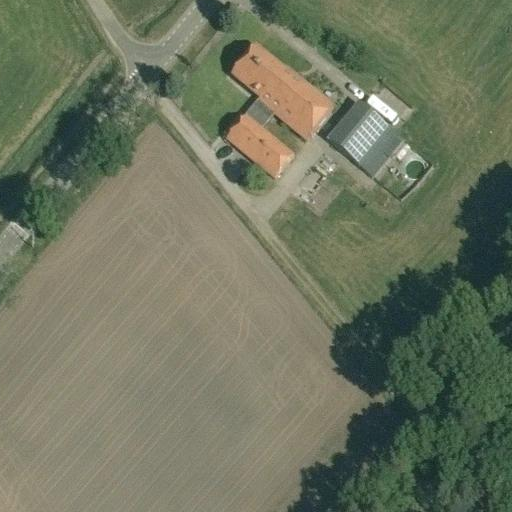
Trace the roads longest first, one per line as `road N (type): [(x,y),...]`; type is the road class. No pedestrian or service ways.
road 1 (tertiary): [(0,254),(147,73)]
road 2 (unknown): [(147,73),(286,245)]
